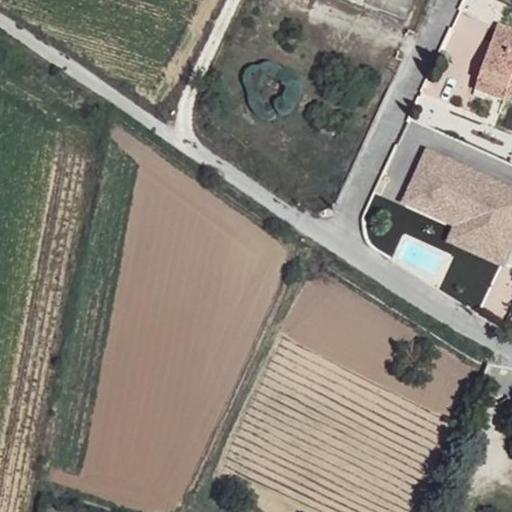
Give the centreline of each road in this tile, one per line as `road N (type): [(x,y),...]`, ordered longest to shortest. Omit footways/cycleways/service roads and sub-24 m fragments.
road 1 (unclassified): [(0,15),(336,237)]
road 2 (residential): [(444,0),(336,237)]
road 3 (unclassified): [(336,237),(429,300),(511,338)]
road 4 (track): [(230,0),(171,131)]
